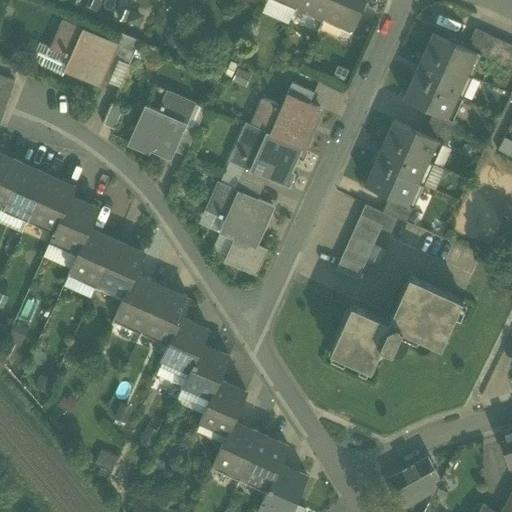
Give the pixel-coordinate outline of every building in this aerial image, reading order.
[(323,20),(332,0),(299,0),(298,4),(307,8),(305,12),(323,20)] [(353,28),(365,0),(332,0),(323,20),(341,28),(343,24),(353,28)] [(111,58),(117,44),(116,43),(64,21),(52,48),(49,47),(41,65),(63,75),(65,70),(97,84),(106,64),(108,64),(111,58)] [(475,29),(466,49),(477,54),(486,34),(475,29)] [(117,44),(111,58),(128,66),(139,40),(121,32),(116,43),(117,44)] [(466,49),(433,34),(423,55),(471,76),(481,55),(477,54),(466,49)] [(486,34),(477,54),(481,55),(488,59),(497,39),(486,34)] [(497,39),(488,59),(499,64),(508,44),(497,39)] [(511,45),(508,44),(499,64),(511,68),(511,65),(511,45)] [(471,76),(423,55),(414,76),(462,98),(471,76)] [(15,81),(0,75),(0,88),(11,92),(15,81)] [(462,98),(414,76),(404,98),(434,111),(452,119),(462,98)] [(287,94),(309,104),(314,93),(292,83),(287,94)] [(11,92),(0,88),(0,101),(7,104),(11,92)] [(194,104),(166,92),(158,111),(145,105),(129,144),(145,151),(146,147),(171,158),(174,151),(185,125),(194,104)] [(263,99),(251,126),(300,148),(304,149),(313,129),(311,129),(320,109),(309,104),(287,94),(281,107),(263,99)] [(114,129),(123,108),(112,103),(103,125),(114,129)] [(452,119),(434,111),(429,123),(452,133),(457,121),(452,119)] [(424,134),(394,120),(384,142),(432,163),(442,142),(424,134)] [(452,133),(429,123),(424,134),(442,142),(447,144),(452,133)] [(300,148),(251,126),(247,124),(235,152),(249,158),(245,167),(267,177),(288,186),(293,173),(290,172),(300,148)] [(196,129),(185,125),(174,151),(185,155),(196,129)] [(432,163),(384,142),(375,163),(423,185),(433,190),(443,168),(432,163)] [(0,207),(1,208),(20,164),(0,154),(0,207)] [(423,185),(375,163),(365,185),(389,196),(413,207),(423,185)] [(29,217),(48,176),(20,164),(1,208),(18,216),(20,213),(29,217)] [(267,177),(245,167),(240,178),(262,188),(267,177)] [(70,197),(74,188),(48,176),(29,217),(38,221),(37,224),(55,232),(70,197)] [(235,189),(257,199),(262,188),(240,178),(235,189)] [(263,227),(272,206),(257,199),(235,189),(220,182),(201,224),(234,238),(225,260),(254,273),(264,250),(253,245),(262,226),(263,227)] [(413,207),(389,196),(382,212),(387,214),(397,218),(406,222),(413,207)] [(89,229),(98,209),(70,197),(55,232),(50,241),(68,249),(69,246),(79,250),(89,229)] [(365,204),(335,269),(358,279),(367,259),(374,244),(381,228),(387,214),(382,212),(365,204)] [(381,228),(391,233),(397,218),(387,214),(381,228)] [(96,286),(116,242),(89,229),(79,250),(70,270),(80,275),(79,278),(96,286)] [(134,275),(143,254),(116,242),(96,286),(114,294),(115,291),(125,295),(134,275)] [(379,265),(386,249),(374,244),(367,259),(379,265)] [(125,295),(115,317),(125,321),(124,324),(141,332),(161,287),(134,275),(125,295)] [(388,321),(352,304),(330,351),(370,370),(381,346),(392,351),(402,329),(441,347),(462,299),(410,275),(388,321)] [(161,287),(141,332),(159,340),(160,337),(170,341),(180,318),(188,300),(161,287)] [(201,344),(208,330),(180,318),(170,341),(161,359),(171,364),(170,367),(188,374),(201,344)] [(218,380),(229,357),(201,344),(188,374),(181,389),(199,397),(200,394),(210,398),(218,380)] [(52,379),(39,374),(33,389),(46,393),(52,379)] [(246,393),(218,380),(210,398),(199,422),(209,426),(208,429),(226,437),(232,422),(246,393)] [(66,399),(63,397),(57,405),(69,414),(78,402),(69,395),(66,399)] [(120,403),(113,418),(125,423),(132,409),(120,403)] [(241,476),(260,434),(232,422),(226,437),(212,466),(230,474),(231,472),(241,476)] [(147,426),(139,443),(152,449),(160,432),(147,426)] [(511,429),(499,434),(509,467),(511,465),(511,429)] [(279,464),(287,446),(260,434),(241,476),(251,480),(249,483),(267,491),(279,464)] [(117,456),(101,450),(94,465),(100,467),(111,472),(117,456)] [(439,477),(428,457),(386,481),(402,509),(435,491),(436,488),(433,481),(439,477)] [(271,511),(291,511),(307,477),(279,464),(267,491),(260,507),(271,511)] [(111,472),(100,467),(97,474),(108,479),(111,472)] [(511,511),(511,491),(501,511),(496,511),(482,505),(478,511),(511,511)]
